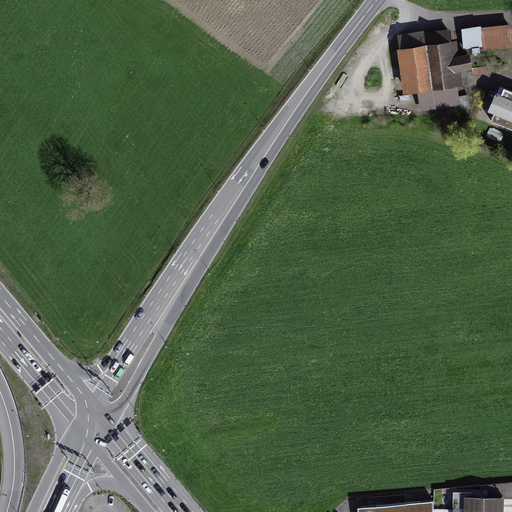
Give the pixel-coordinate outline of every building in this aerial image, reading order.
[(458,41),(431,44),(437,91),(464,88),(462,71),(475,69),(473,51),(460,53),(458,41)] [(429,47),(401,51),(407,95),(435,92),(429,47)] [(511,90),(507,89),(495,122),(511,128),(511,90)] [(431,511),(432,496),(355,503),(355,511),(431,511)] [(501,511),(502,498),(434,497),(434,511),(501,511)]
